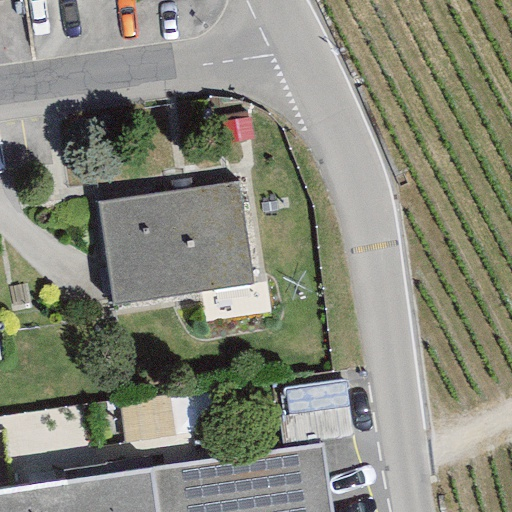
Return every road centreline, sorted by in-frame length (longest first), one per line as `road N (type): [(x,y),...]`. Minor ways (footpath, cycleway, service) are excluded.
road 1 (unclassified): [(419,511),(310,68)]
road 2 (unclassified): [(0,106),(310,68)]
